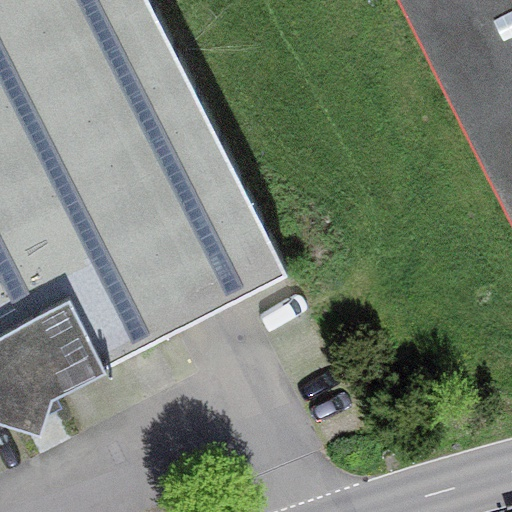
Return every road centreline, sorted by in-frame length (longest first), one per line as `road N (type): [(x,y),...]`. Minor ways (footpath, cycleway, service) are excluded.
road 1 (unknown): [(271,511),(197,336)]
road 2 (secondary): [(381,511),(511,469)]
